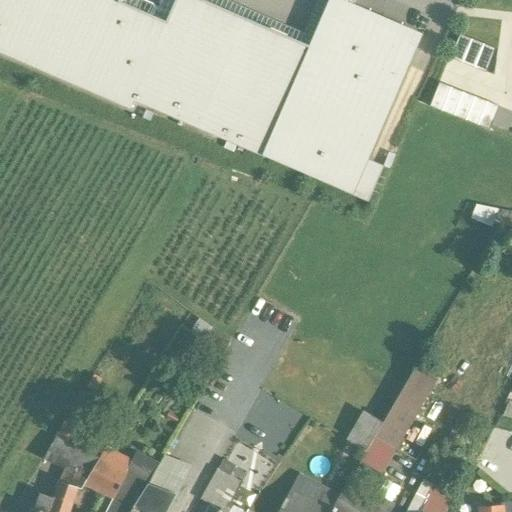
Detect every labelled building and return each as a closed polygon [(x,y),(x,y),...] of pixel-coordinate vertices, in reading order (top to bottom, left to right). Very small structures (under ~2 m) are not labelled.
[(0,0),(0,53),(129,109),(133,101),(367,202),(383,167),(366,160),(420,37),(421,35),(410,30),(410,31),(352,5),(338,0),(328,0),(308,48),(198,0),(175,0),(165,23),(119,3),(120,0),(0,0)] [(449,58),(461,63),(470,40),(458,35),(449,58)] [(461,63),(473,68),(483,45),(470,40),(461,63)] [(473,68),(485,73),(495,50),(483,45),(473,68)] [(429,106),(441,111),(450,88),(438,83),(429,106)] [(441,111),(453,116),(462,93),(450,88),(441,111)] [(453,116),(465,121),(474,98),(462,93),(453,116)] [(465,121),(477,126),(486,102),(474,98),(465,121)] [(477,126),(489,131),(498,107),(486,102),(477,126)] [(369,449),(361,463),(380,473),(434,380),(416,369),(382,427),(369,449)] [(101,379),(93,374),(85,387),(94,392),(101,379)] [(511,407),(507,406),(502,416),(511,418),(511,407)] [(369,449),(382,427),(359,413),(345,436),(369,449)] [(99,460),(55,439),(43,460),(64,469),(65,466),(89,475),(99,460)] [(189,468),(163,458),(162,458),(153,474),(147,485),(174,495),(189,468)] [(125,474),(99,460),(89,475),(86,481),(106,490),(116,495),(126,474),(125,474)] [(222,460),(200,499),(210,505),(222,511),(228,511),(230,509),(228,507),(240,483),(227,477),(233,466),(222,460)] [(153,474),(131,463),(125,474),(126,474),(107,511),(130,511),(132,509),(147,485),(153,474)] [(89,475),(65,466),(64,469),(60,482),(77,488),(81,489),(86,481),(89,475)] [(246,473),(233,466),(227,477),(240,483),(246,473)] [(297,477),(278,511),(327,511),(329,510),(331,510),(338,499),(328,493),(297,477)] [(68,511),(77,488),(60,482),(54,499),(49,511),(68,511)] [(260,493),(240,483),(228,507),(230,509),(235,511),(247,511),(249,511),(260,493)] [(164,511),(174,495),(147,485),(132,509),(130,511),(164,511)] [(452,496),(432,485),(425,499),(426,500),(445,510),(452,496)] [(342,491),(332,486),(328,493),(338,499),(342,491)] [(376,494),(365,487),(359,498),(370,505),(376,494)] [(359,498),(344,489),(342,491),(338,499),(331,510),(333,511),(381,511),(370,505),(359,498)] [(106,490),(95,511),(107,511),(116,495),(106,490)] [(49,511),(54,499),(41,494),(35,509),(31,507),(28,511),(49,511)] [(421,511),(443,511),(445,510),(426,500),(421,511)]
